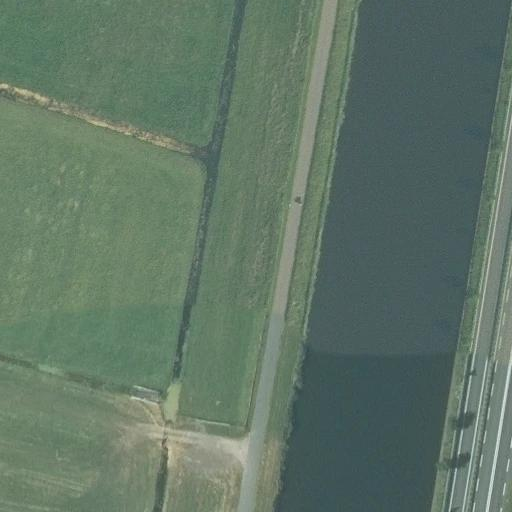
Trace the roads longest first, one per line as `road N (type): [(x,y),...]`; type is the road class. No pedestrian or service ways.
road 1 (unclassified): [(243,511),(331,0)]
road 2 (primary): [(483,511),(511,343)]
road 3 (track): [(135,430),(253,452)]
